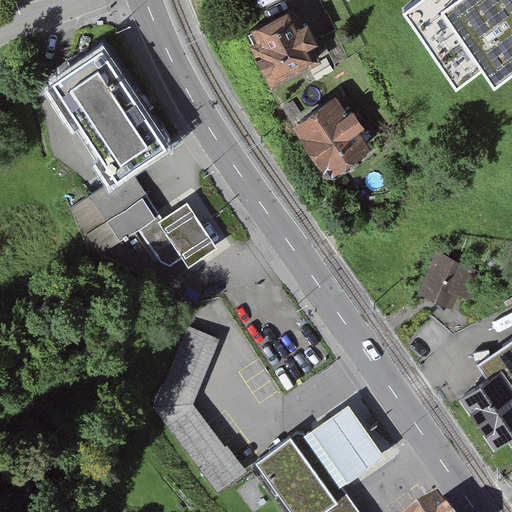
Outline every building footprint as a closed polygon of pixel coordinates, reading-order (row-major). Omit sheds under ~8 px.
[(511,73),(511,0),(417,0),(401,12),(455,90),(484,70),(495,85),(511,73)] [(257,38),(247,42),(267,82),(323,54),(298,3),(252,26),(257,38)] [(46,78),(113,178),(129,167),(163,143),(97,44),(46,78)] [(340,87),(289,118),(322,173),(373,138),(340,87)] [(113,178),(70,206),(100,252),(139,227),(161,261),(169,263),(182,255),(185,253),(160,214),(129,167),(113,178)] [(187,197),(160,214),(185,253),(182,255),(188,263),(218,243),(187,197)] [(477,272),(436,251),(415,293),(455,314),(466,294),(477,272)] [(219,335),(188,324),(152,406),(218,491),(245,470),(194,400),(219,335)] [(460,393),(495,444),(511,432),(511,380),(501,365),(460,393)] [(349,399),(305,430),(341,482),(385,451),(349,399)] [(296,428),(255,457),(294,511),(362,511),(358,506),(341,482),(305,430),(296,428)] [(449,511),(438,497),(416,511),(449,511)]
